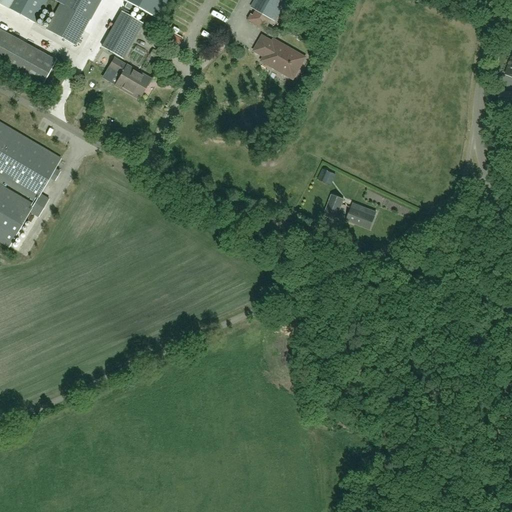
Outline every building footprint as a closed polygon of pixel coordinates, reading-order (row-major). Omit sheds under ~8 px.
[(45,0),(8,0),(5,6),(34,22),(45,0)] [(75,45),(89,20),(99,0),(61,0),(60,4),(46,29),(75,45)] [(122,0),(126,2),(123,7),(130,11),(132,5),(156,18),(166,0),(122,0)] [(274,19),(285,0),(255,0),(252,7),(274,19)] [(268,31),(275,20),(257,10),(251,21),(268,31)] [(121,11),(101,46),(122,59),(143,23),(121,11)] [(55,61),(0,30),(0,65),(41,88),(55,61)] [(293,79),(305,58),(274,40),(272,42),(262,36),(254,50),(264,56),(262,61),(293,79)] [(160,61),(163,56),(152,49),(149,55),(160,61)] [(121,74),(115,85),(114,86),(120,89),(138,100),(147,85),(150,79),(132,69),(127,65),(126,66),(114,58),(109,67),(121,74)] [(498,102),(511,103),(511,92),(499,91),(498,102)] [(0,241),(9,246),(29,212),(38,217),(42,210),(44,206),(49,199),(40,194),(49,179),(55,169),(60,160),(0,124),(0,179),(7,184),(36,201),(33,205),(5,188),(0,185),(0,241)] [(330,172),(324,169),(319,180),(326,183),(330,172)] [(337,217),(344,200),(331,195),(325,212),(337,217)] [(370,229),(374,217),(376,212),(367,209),(353,203),(351,208),(346,220),(370,229)]
